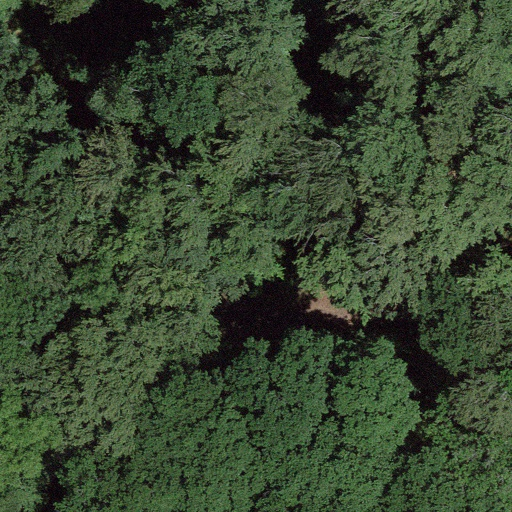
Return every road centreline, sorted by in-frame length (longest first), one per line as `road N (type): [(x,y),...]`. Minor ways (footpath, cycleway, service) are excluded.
road 1 (track): [(0,326),(82,308),(256,318),(511,276)]
road 2 (track): [(82,308),(213,70),(219,0)]
